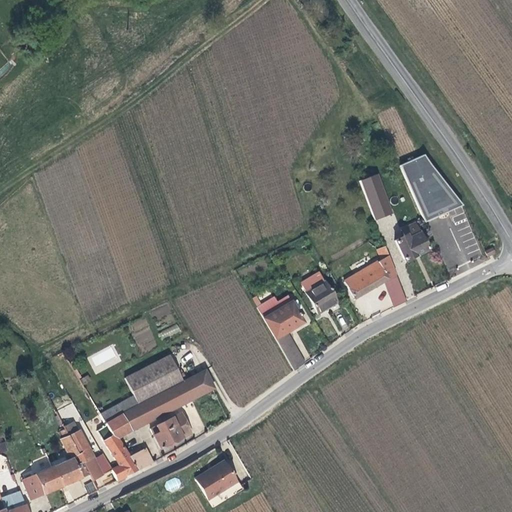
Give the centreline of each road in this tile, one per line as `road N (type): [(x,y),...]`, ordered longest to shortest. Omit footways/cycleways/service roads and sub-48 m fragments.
road 1 (unclassified): [(511,258),(379,324),(219,435),(75,511)]
road 2 (secondary): [(511,243),(349,0)]
road 3 (track): [(32,165),(259,0)]
